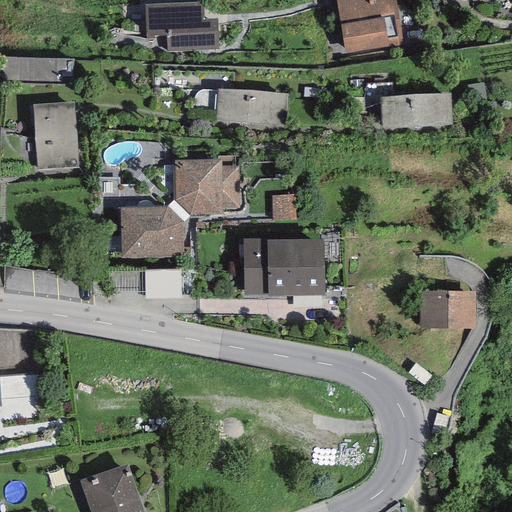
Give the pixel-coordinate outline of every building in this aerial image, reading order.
[(335,0),(345,55),(404,45),(395,0),(335,0)] [(198,2),(143,5),(145,39),(154,39),(154,36),(167,35),(168,52),(218,49),(217,19),(204,20),(202,8),(198,2)] [(287,94),(217,90),(215,122),(285,126),(287,94)] [(450,93),(380,98),(382,129),(452,124),(450,93)] [(73,102),(33,105),(37,170),(78,167),(73,102)] [(174,203),(189,216),(217,214),(216,203),(236,202),(234,172),(215,173),(215,164),(172,167),(174,203)] [(297,199),(270,200),(271,234),(298,233),(297,199)] [(177,226),(164,212),(118,213),(119,256),(177,255),(177,226)] [(317,244),(240,244),(240,298),(318,297),(317,244)] [(181,293),(181,273),(150,273),(150,292),(181,293)] [(474,292),(419,293),(420,329),(474,329),(474,292)] [(41,409),(39,375),(4,377),(6,411),(41,409)] [(142,511),(127,464),(79,480),(90,511),(142,511)]
